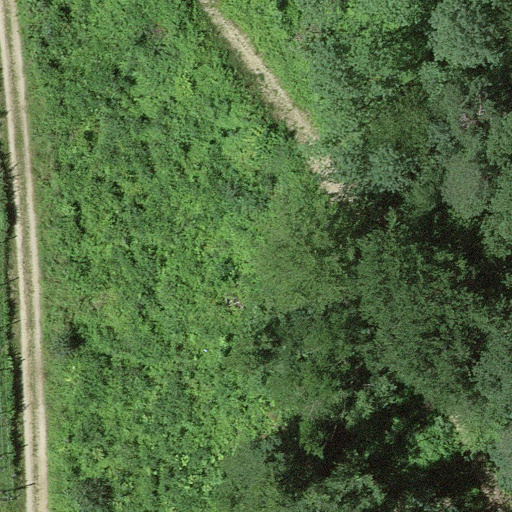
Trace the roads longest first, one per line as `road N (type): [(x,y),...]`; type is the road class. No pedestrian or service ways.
road 1 (track): [(511,500),(306,147),(230,70),(184,0)]
road 2 (track): [(100,511),(26,0)]
